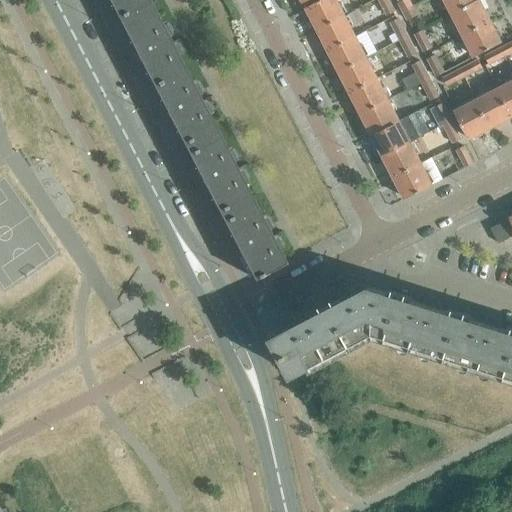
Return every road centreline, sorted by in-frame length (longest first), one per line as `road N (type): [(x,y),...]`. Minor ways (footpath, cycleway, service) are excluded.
road 1 (tertiary): [(226,322),(54,0)]
road 2 (residential): [(379,242),(254,0)]
road 3 (tertiary): [(287,511),(266,416),(226,322)]
road 4 (residential): [(226,322),(379,242)]
road 5 (residential): [(379,242),(511,173)]
